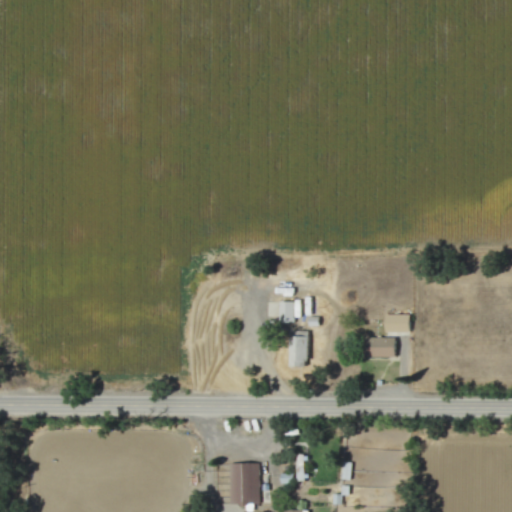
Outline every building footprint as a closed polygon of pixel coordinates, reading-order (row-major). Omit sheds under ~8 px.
[(293,301),(279,302),(279,322),(293,322),(293,301)] [(410,315),(385,314),(385,332),(410,332),(410,315)] [(308,331),(290,331),(289,367),(308,367),(308,331)] [(396,338),(364,337),(364,357),(395,358),(396,338)] [(229,504),(258,505),(259,463),(230,463),(229,504)]
